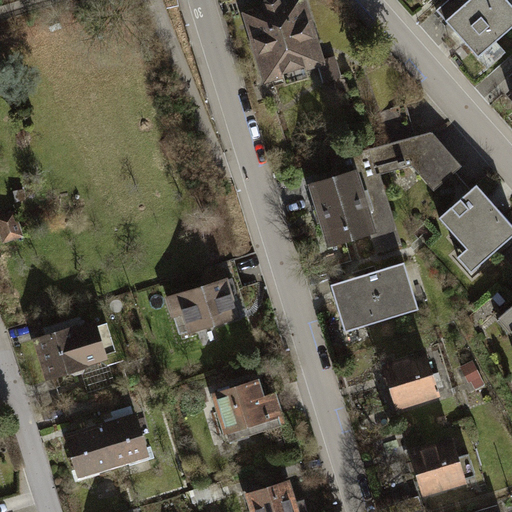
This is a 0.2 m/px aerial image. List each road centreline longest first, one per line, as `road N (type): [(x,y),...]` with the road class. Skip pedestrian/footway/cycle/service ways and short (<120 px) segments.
road 1 (residential): [(201,0),(360,511)]
road 2 (residential): [(369,0),(511,161)]
road 3 (residential): [(12,386),(51,511)]
